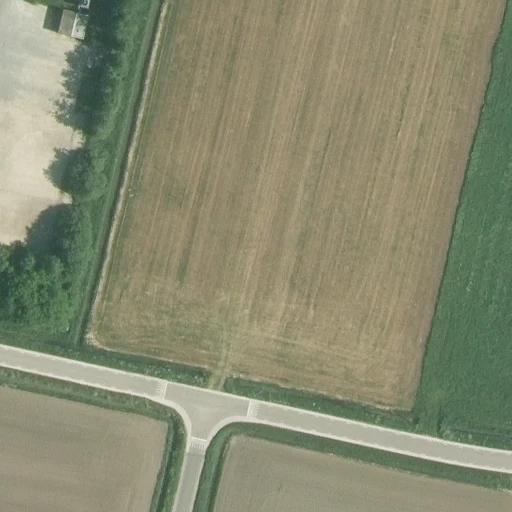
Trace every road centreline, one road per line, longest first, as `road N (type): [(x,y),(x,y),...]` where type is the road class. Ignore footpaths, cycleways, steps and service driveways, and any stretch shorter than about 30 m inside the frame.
road 1 (unclassified): [(206,404),(511,463)]
road 2 (unclassified): [(206,404),(0,357)]
